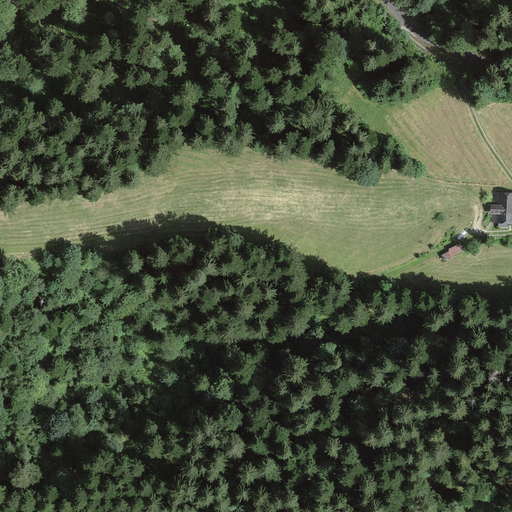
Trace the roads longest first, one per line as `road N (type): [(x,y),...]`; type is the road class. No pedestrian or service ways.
road 1 (track): [(438,425),(409,386),(347,338),(342,314),(392,273),(473,237),(511,232)]
road 2 (track): [(511,178),(487,145),(462,84),(406,37),(402,17)]
road 3 (unclassified): [(389,0),(415,30),(511,74)]
